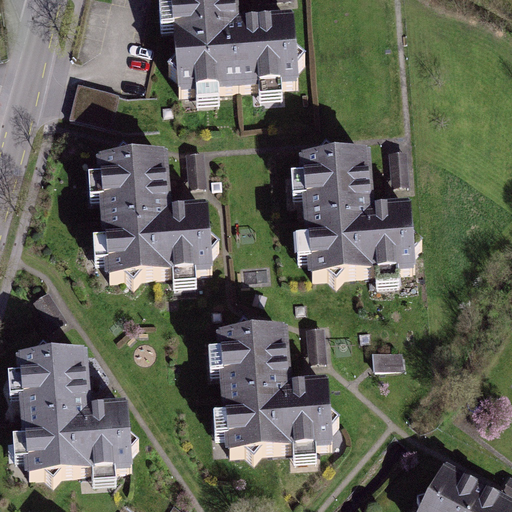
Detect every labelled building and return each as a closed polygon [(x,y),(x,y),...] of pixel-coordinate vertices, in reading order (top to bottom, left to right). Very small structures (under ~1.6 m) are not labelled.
[(298,95),(293,29),(246,33),(236,34),(233,0),(172,0),(181,106),(298,95)] [(111,133),(120,101),(79,91),(71,123),(111,133)] [(188,160),(187,195),(206,195),(207,161),(188,160)] [(416,285),(411,215),(373,218),(373,213),(369,162),(302,167),(312,294),(416,285)] [(211,286),(206,216),(168,219),(168,212),(165,164),(100,169),(108,292),(211,286)] [(37,315),(62,334),(71,321),(47,302),(37,315)] [(333,458),(327,391),(288,394),(288,389),(284,337),(221,342),(230,466),(333,458)] [(134,476),(128,400),(89,403),(89,396),(85,348),(19,353),(28,483),(134,476)] [(511,511),(491,501),(444,475),(424,511),(511,511)] [(511,485),(509,484),(501,502),(511,506),(511,485)]
